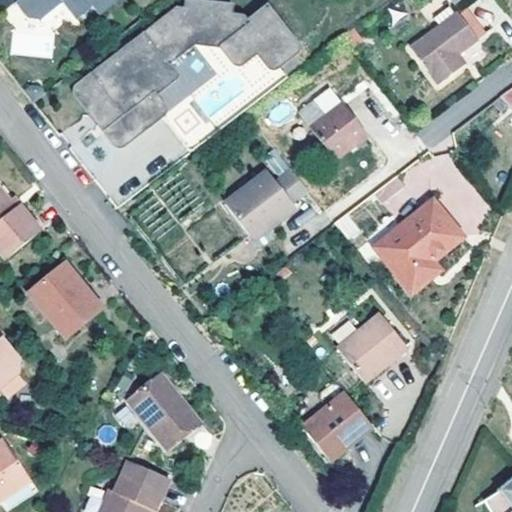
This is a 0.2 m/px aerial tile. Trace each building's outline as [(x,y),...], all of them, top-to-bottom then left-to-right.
[(14,2),(11,0),(0,0),(0,9),(2,12),(14,2)] [(11,0),(14,2),(25,16),(39,17),(60,0),(74,17),(90,4),(98,14),(115,0),(11,0)] [(123,145),(166,113),(194,150),(245,111),(288,78),(278,65),(296,51),(297,50),(297,49),(297,46),(297,45),(296,44),(268,7),(248,23),(243,17),(230,16),(230,6),(189,3),(188,13),(178,12),(166,22),(166,23),(147,39),(146,38),(80,88),(78,89),(78,90),(78,91),(77,92),(78,93),(78,94),(78,95),(79,96),(116,144),(117,146),(118,146),(119,147),(120,147),(121,146),(122,146),(123,146),(123,145)] [(460,18),(415,52),(440,89),(467,70),(460,60),(480,46),(460,18)] [(331,93),(315,105),(327,121),(311,134),(335,165),(368,140),(344,108),(343,108),(331,93)] [(511,108),(511,95),(502,102),(511,108)] [(265,172),(224,205),(249,237),(265,225),(269,231),(295,210),(290,204),(306,192),(289,170),(273,183),(265,172)] [(0,189),(0,253),(4,259),(38,231),(18,205),(11,210),(5,204),(8,200),(0,189)] [(12,197),(8,200),(5,204),(11,210),(18,205),(12,197)] [(438,212),(376,260),(405,297),(436,272),(431,266),(462,242),(438,212)] [(265,225),(249,237),(259,250),(272,241),(269,231),(265,225)] [(72,285),(78,280),(63,262),(26,293),(64,341),(95,315),(72,285)] [(102,310),(78,280),(72,285),(95,315),(102,310)] [(408,350),(382,317),(340,351),(366,383),(408,350)] [(330,333),(335,342),(356,331),(350,321),(330,333)] [(3,338),(0,335),(0,386),(17,373),(17,360),(1,339),(3,338)] [(163,372),(158,375),(172,394),(177,390),(163,372)] [(158,375),(128,399),(169,449),(202,422),(177,390),(172,394),(158,375)] [(375,427),(349,394),(305,428),(331,461),(375,427)] [(0,450),(0,502),(31,481),(7,446),(0,450)] [(153,508),(167,476),(126,459),(113,490),(108,488),(97,511),(142,511),(146,505),(153,508)] [(511,511),(511,479),(484,502),(490,511),(511,511)] [(84,511),(96,511),(102,491),(92,488),(84,511)]
